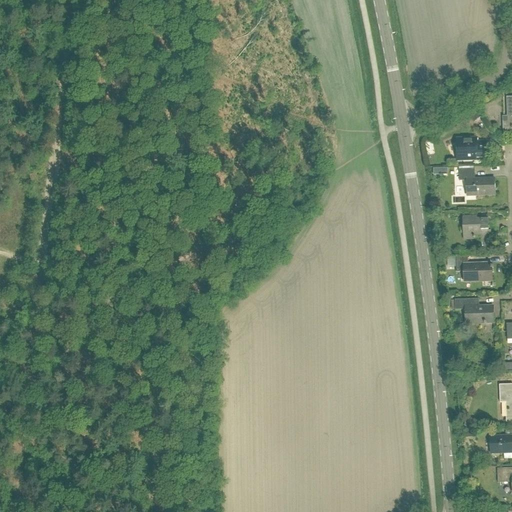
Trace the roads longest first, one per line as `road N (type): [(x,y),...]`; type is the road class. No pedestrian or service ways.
road 1 (track): [(73,0),(33,342),(198,253)]
road 2 (tertiary): [(452,511),(403,125)]
road 3 (unclassified): [(403,125),(501,73),(511,12)]
road 4 (track): [(33,342),(13,511)]
road 5 (tertiary): [(403,125),(379,0)]
